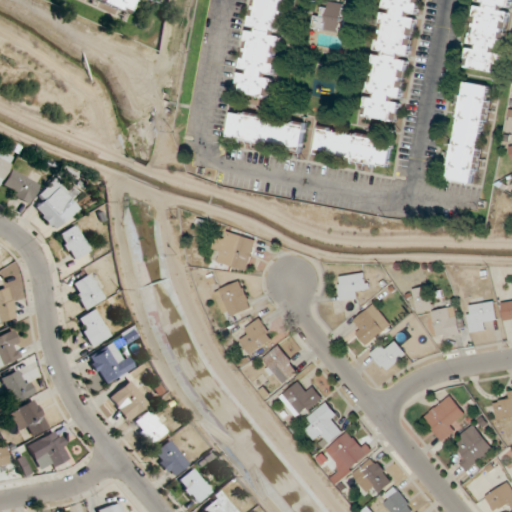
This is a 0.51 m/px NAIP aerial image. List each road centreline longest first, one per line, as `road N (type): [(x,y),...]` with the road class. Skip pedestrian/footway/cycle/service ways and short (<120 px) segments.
road 1 (residential): [(0,223),(37,259),(56,356),(75,401),(163,511)]
road 2 (residential): [(290,276),(316,338),(460,511)]
road 3 (residential): [(376,410),(428,376),(511,357)]
road 4 (residential): [(0,499),(63,489),(115,456)]
